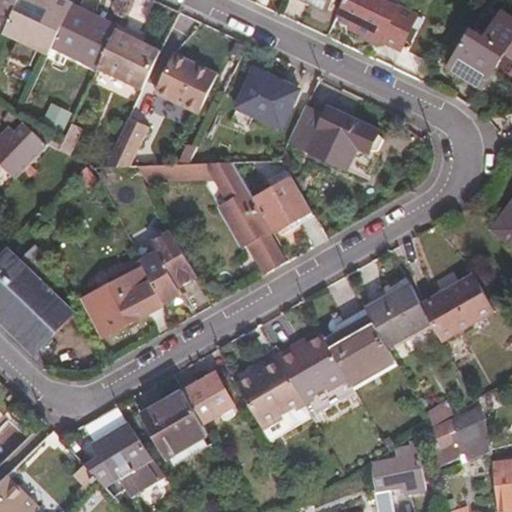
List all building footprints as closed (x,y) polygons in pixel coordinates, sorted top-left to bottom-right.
[(0,30),(0,37),(43,57),(46,49),(134,90),(153,52),(131,42),(119,36),(121,33),(66,6),(54,0),(47,0),(47,1),(43,0),(0,0),(0,14),(6,17),(0,30)] [(302,0),(327,11),(332,0),(302,0)] [(376,0),(347,0),(338,21),(353,29),(350,35),(377,48),(379,44),(398,53),(413,21),(393,11),(390,15),(373,8),(376,0)] [(487,93),(496,79),(511,87),(511,23),(500,17),(484,44),(471,38),(451,73),(487,93)] [(132,38),(121,33),(119,36),(131,42),(132,38)] [(212,76),(166,54),(149,94),(194,115),(212,76)] [(293,91),(249,71),(231,108),(274,128),(293,91)] [(13,81),(0,73),(0,101),(7,105),(14,91),(9,89),(13,81)] [(317,117),(298,108),(282,144),(339,170),(341,166),(349,169),(350,168),(357,152),(362,154),(371,133),(372,131),(321,108),(317,117)] [(33,133),(51,141),(58,123),(40,116),(33,133)] [(7,136),(2,131),(0,132),(0,172),(9,181),(47,142),(33,133),(28,130),(25,134),(17,126),(7,136)] [(75,135),(60,128),(52,146),(50,150),(64,157),(75,135)] [(133,141),(115,131),(100,165),(108,164),(123,164),(133,141)] [(350,168),(364,175),(374,152),(372,151),(377,139),(371,133),(362,154),(357,152),(350,168)] [(266,234),(284,224),(306,210),(285,176),(247,199),(240,189),(225,161),(171,163),(171,144),(151,144),(151,164),(129,164),(137,179),(211,177),(225,201),(216,206),(240,247),(251,241),(260,255),(252,259),(261,274),(268,270),(269,271),(283,262),(266,234)] [(129,178),(123,164),(108,164),(109,183),(133,184),(129,178)] [(511,206),(490,234),(511,251),(511,206)] [(310,217),(306,210),(284,224),(288,230),(310,217)] [(134,272),(151,308),(169,298),(165,291),(187,280),(160,231),(139,243),(145,253),(129,262),(134,272)] [(5,252),(0,256),(0,314),(37,351),(68,317),(5,252)] [(151,308),(129,262),(105,274),(108,281),(80,295),(88,312),(80,316),(90,337),(98,333),(99,335),(151,308)] [(394,364),(385,348),(427,324),(437,342),(490,316),(468,279),(417,306),(405,287),(362,310),(367,318),(325,342),(319,333),(303,342),(292,349),(288,343),(255,362),(258,366),(249,371),(234,382),(259,426),(278,416),(275,410),(291,401),(293,406),(312,395),(308,389),(320,382),(324,387),(344,376),(350,387),(394,364)] [(299,337),(288,343),(292,349),(303,342),(299,337)] [(246,367),(249,371),(258,366),(255,362),(246,367)] [(168,457),(175,455),(210,433),(205,422),(234,404),(216,370),(186,388),(143,414),(168,457)] [(471,409),(423,428),(437,466),(459,455),(461,461),(483,453),(470,426),(478,422),(471,409)] [(171,470),(140,418),(105,438),(115,453),(92,468),(106,482),(125,473),(136,489),(171,470)] [(181,464),(217,443),(210,433),(175,455),(181,464)] [(408,442),(402,445),(402,447),(388,453),(392,460),(366,470),(377,497),(375,498),(380,511),(398,511),(391,492),(403,488),(406,495),(426,487),(408,442)] [(502,511),(508,511),(511,511),(511,469),(493,473),(502,511)] [(7,476),(0,483),(0,511),(37,511),(41,509),(7,476)] [(376,511),(369,496),(325,511),(376,511)] [(471,511),(469,502),(450,508),(450,511),(471,511)]
